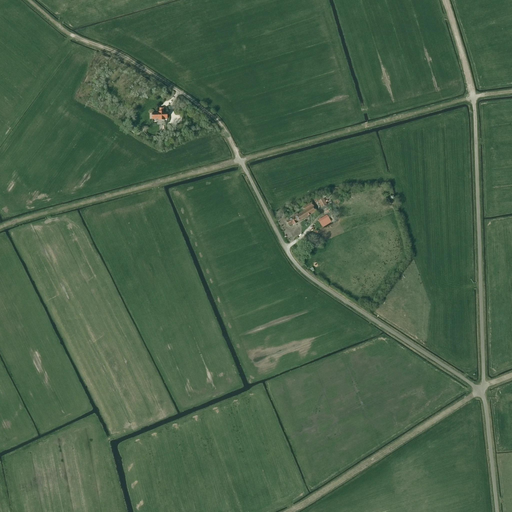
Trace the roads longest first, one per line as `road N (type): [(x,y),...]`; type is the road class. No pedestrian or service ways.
road 1 (unclassified): [(479,390),(299,271),(240,160)]
road 2 (unclassified): [(479,390),(473,97)]
road 3 (track): [(240,160),(200,107),(73,36),(28,0)]
road 4 (track): [(240,160),(0,227)]
road 5 (track): [(473,97),(240,160)]
road 6 (track): [(479,390),(287,511)]
road 7 (unclassified): [(495,511),(479,390)]
